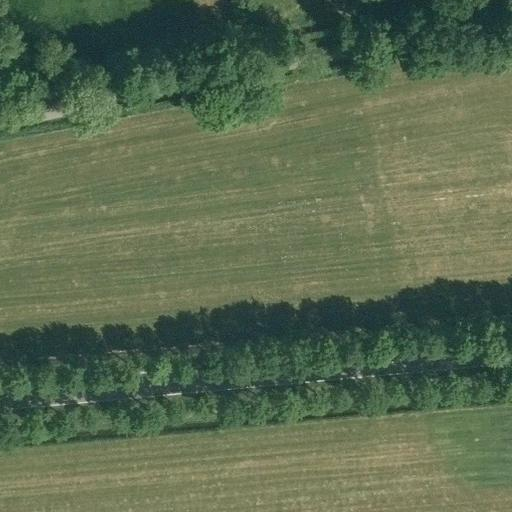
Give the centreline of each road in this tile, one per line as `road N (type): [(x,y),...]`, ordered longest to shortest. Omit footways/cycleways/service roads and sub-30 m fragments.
road 1 (residential): [(0,123),(511,19)]
road 2 (secondary): [(0,398),(511,351)]
